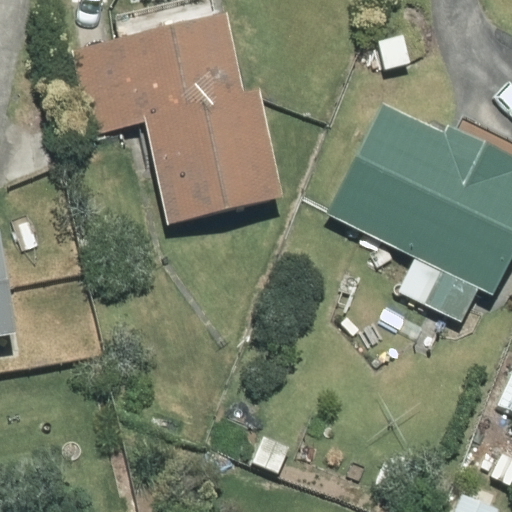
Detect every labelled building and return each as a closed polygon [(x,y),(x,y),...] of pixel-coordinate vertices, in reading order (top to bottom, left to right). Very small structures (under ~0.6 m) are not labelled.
[(231,26),(80,57),(97,139),(151,128),(172,231),(287,208),(265,102),(249,105),(231,26)] [(419,265),(403,297),(465,328),(481,296),(497,303),(511,272),(511,166),(454,138),(450,145),(386,113),(332,222),(419,265)] [(4,244),(0,244),(0,348),(19,345),(4,244)] [(254,415),(237,407),(231,420),(248,428),(254,415)] [(293,451),(263,439),(252,466),(282,478),(293,451)] [(401,460),(386,497),(413,508),(428,471),(401,460)] [(495,511),(464,499),(458,511),(495,511)]
